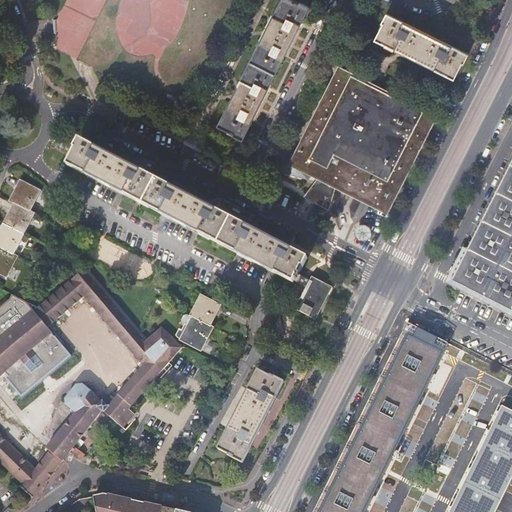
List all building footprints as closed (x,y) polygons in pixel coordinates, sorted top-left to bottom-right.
[(66,0),(54,25),(57,52),(170,108),(177,96),(188,102),(239,0),(66,0)] [(298,6),(286,0),(280,0),(218,125),(234,133),(233,134),(243,139),(308,9),(299,5),(298,6)] [(468,56),(386,15),(381,24),(383,25),(375,41),(453,80),(462,64),(463,65),(468,56)] [(436,118),(338,68),(294,152),(281,155),(273,171),(316,183),(317,181),(327,186),(315,202),(329,210),(335,190),(386,216),(436,118)] [(307,259),(79,142),(74,151),(75,151),(67,167),(293,283),(294,282),(297,284),(301,276),(299,275),(307,259)] [(511,166),(507,177),(456,279),(511,307),(511,166)] [(39,192),(19,182),(8,203),(13,205),(0,229),(0,275),(6,278),(17,257),(12,255),(33,214),(29,212),(39,192)] [(137,273),(144,255),(102,239),(95,257),(137,273)] [(0,461),(4,465),(25,486),(22,489),(26,493),(32,498),(34,496),(65,457),(71,450),(82,458),(83,459),(84,457),(73,448),(103,412),(124,429),(135,415),(129,409),(166,367),(169,369),(173,364),(170,362),(183,347),(174,336),(162,327),(154,334),(151,331),(144,338),(85,269),(39,308),(0,341),(0,376),(0,377),(21,360),(26,366),(35,358),(31,352),(52,333),(47,328),(83,298),(143,367),(108,407),(103,402),(102,403),(95,396),(83,385),(77,386),(65,400),(66,406),(75,415),(46,449),(44,451),(45,452),(47,450),(50,453),(35,471),(0,436),(0,461)] [(296,309),(318,319),(334,285),(312,275),(296,309)] [(16,286),(11,295),(21,301),(26,292),(16,286)] [(190,317),(193,319),(181,340),(203,351),(214,328),(211,327),(221,306),(200,296),(190,317)] [(273,380),(257,371),(217,450),(232,458),(232,459),(241,464),(284,383),(274,378),(273,380)] [(176,511),(177,510),(142,502),(142,505),(135,503),(136,501),(104,494),(94,496),(97,511),(176,511)]
